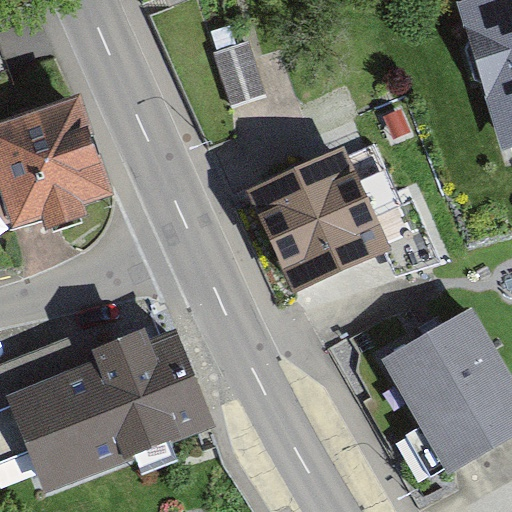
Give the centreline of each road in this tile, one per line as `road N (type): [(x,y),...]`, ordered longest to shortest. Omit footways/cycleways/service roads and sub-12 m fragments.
road 1 (tertiary): [(192,242),(332,511)]
road 2 (tertiary): [(88,0),(192,242)]
road 3 (residential): [(0,308),(59,295),(192,242)]
